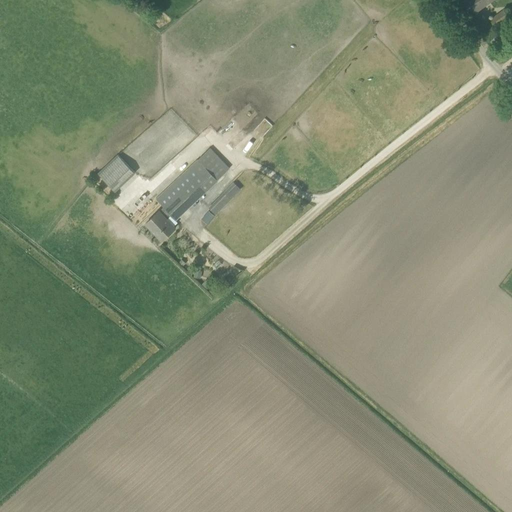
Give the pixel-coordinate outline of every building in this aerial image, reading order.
[(464,0),(474,13),(493,0),(464,0)] [(509,19),(503,11),(490,20),(496,28),(509,19)] [(175,228),(168,221),(167,219),(171,215),(175,219),(229,168),(210,148),(156,199),(163,207),(159,211),(159,210),(145,223),(162,241),(175,228)] [(114,191),(134,172),(117,154),(97,173),(114,191)] [(209,206),(216,213),(240,188),(233,181),(209,206)] [(194,277),(201,278),(202,271),(195,270),(194,277)]
